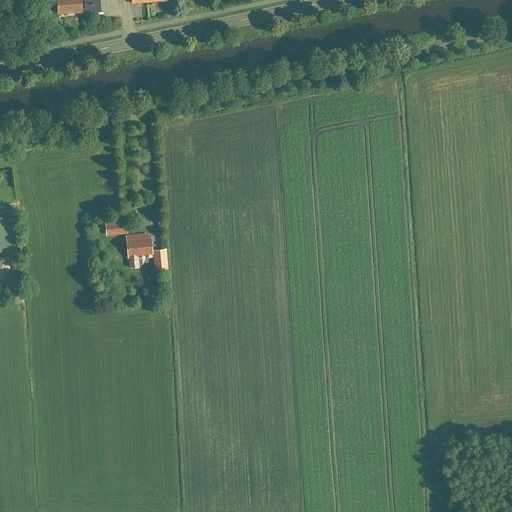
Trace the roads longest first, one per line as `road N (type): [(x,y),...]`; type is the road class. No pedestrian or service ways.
road 1 (unclassified): [(0,140),(511,37)]
road 2 (tertiary): [(342,0),(0,71)]
